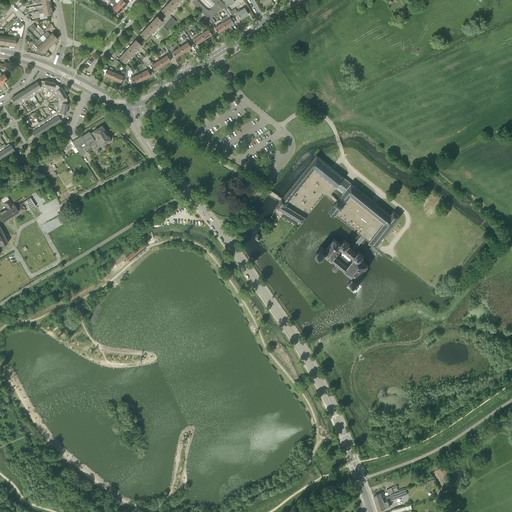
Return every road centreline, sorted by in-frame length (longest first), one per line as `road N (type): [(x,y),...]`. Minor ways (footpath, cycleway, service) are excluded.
road 1 (tertiary): [(368,509),(307,358),(145,138)]
road 2 (unclassified): [(0,169),(70,126),(87,90)]
